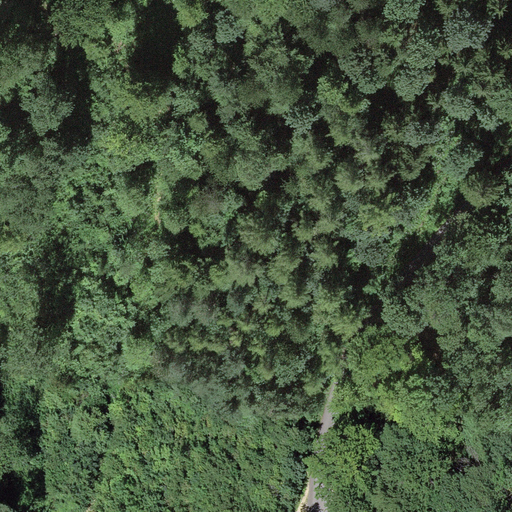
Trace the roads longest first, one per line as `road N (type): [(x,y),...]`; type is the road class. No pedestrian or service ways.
road 1 (track): [(87,511),(145,261),(182,0)]
road 2 (track): [(390,290),(432,178),(511,59)]
road 3 (track): [(390,290),(437,347),(452,511)]
road 4 (track): [(314,489),(346,356),(390,290)]
road 5 (track): [(390,290),(511,160)]
